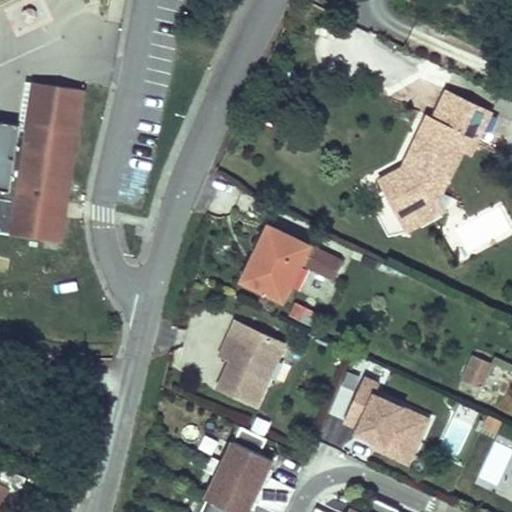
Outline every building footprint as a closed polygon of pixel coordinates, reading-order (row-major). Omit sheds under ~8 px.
[(77,130),(83,87),(34,79),(27,122),(77,130)] [(401,166),(376,180),(398,218),(432,200),(464,135),(477,141),(490,113),(446,91),(433,119),(426,116),(407,156),(416,160),(410,171),(401,166)] [(39,210),(42,193),(58,195),(64,154),(73,155),(77,130),(27,122),(27,127),(26,127),(18,126),(19,121),(0,118),(0,229),(45,236),(51,237),(55,213),(39,210)] [(59,245),(73,155),(64,154),(58,195),(42,193),(39,210),(55,213),(51,237),(45,236),(44,243),(59,245)] [(407,156),(401,166),(410,171),(416,160),(407,156)] [(432,200),(398,218),(405,231),(439,213),(432,200)] [(266,224),(239,278),(281,299),(307,244),(266,224)] [(314,245),(305,266),(333,280),(343,259),(314,245)] [(262,409),(288,346),(238,326),(232,340),(243,345),(235,365),(223,394),(262,409)] [(235,365),(243,345),(232,340),(224,361),(235,365)] [(462,378),(479,386),(490,362),(473,355),(462,378)] [(381,380),(366,372),(343,421),(355,429),(372,436),(369,442),(411,460),(434,414),(375,389),(381,380)] [(267,438),(238,423),(194,511),(246,511),(273,457),(261,449),(267,438)] [(0,493),(2,488),(15,494),(23,477),(0,466),(0,493)] [(399,511),(401,509),(372,497),(366,506),(350,501),(345,511),(399,511)]
